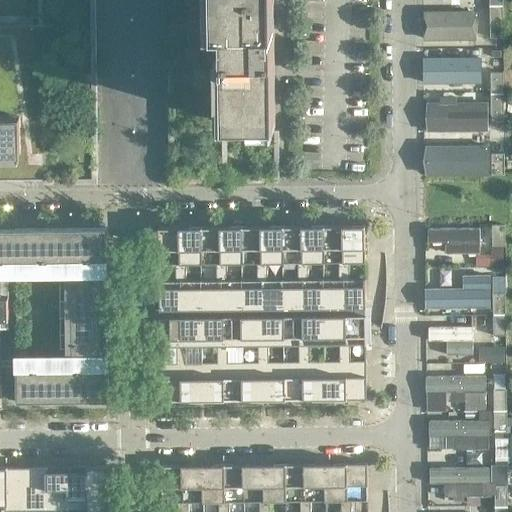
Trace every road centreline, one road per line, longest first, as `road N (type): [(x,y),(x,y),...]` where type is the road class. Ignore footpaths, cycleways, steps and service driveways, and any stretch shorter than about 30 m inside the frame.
road 1 (residential): [(0,437),(408,437)]
road 2 (unclassified): [(0,193),(402,191)]
road 3 (unclassified): [(408,437),(402,191)]
road 4 (unclassified): [(402,191),(403,0)]
